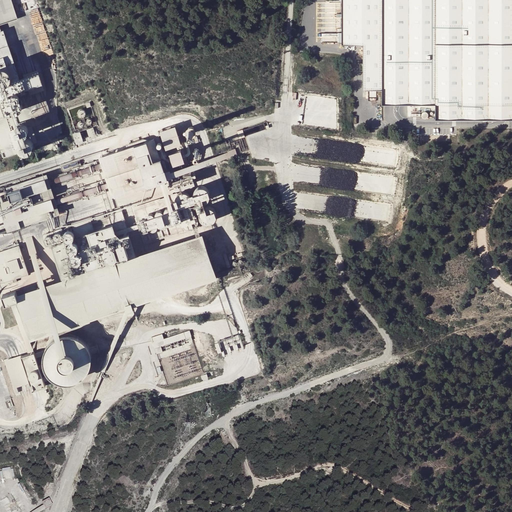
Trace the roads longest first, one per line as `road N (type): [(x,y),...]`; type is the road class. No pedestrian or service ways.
road 1 (track): [(221,418),(258,485),(334,464),(411,511)]
road 2 (track): [(511,292),(493,275),(481,244),(484,213),(511,184)]
